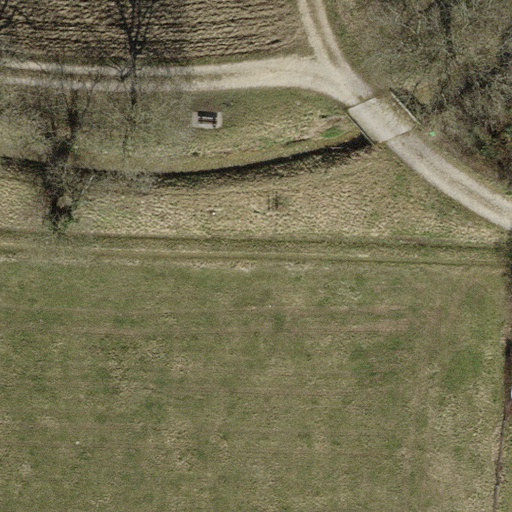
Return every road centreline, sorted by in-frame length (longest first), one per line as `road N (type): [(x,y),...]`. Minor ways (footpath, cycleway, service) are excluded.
road 1 (track): [(337,76),(0,69)]
road 2 (track): [(511,184),(396,137),(337,76),(312,0)]
